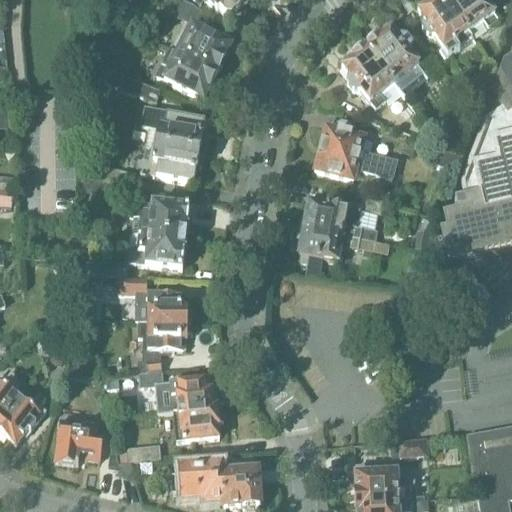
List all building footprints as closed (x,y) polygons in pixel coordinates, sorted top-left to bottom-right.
[(185,0),(191,6),(192,5),(198,12),(207,4),(217,15),(219,14),(225,21),(231,21),(236,16),(244,17),(250,12),(250,4),(247,0),(185,0)] [(434,43),(441,54),(429,63),(438,75),(445,85),(455,78),(445,64),(459,54),(455,48),(469,39),(443,0),(439,0),(427,8),(428,10),(418,17),(425,27),(423,29),(422,35),(430,46),(434,43)] [(443,0),(469,39),(483,29),(488,36),(500,28),(495,21),(497,20),(489,8),(490,6),(488,0),(443,0)] [(191,11),(183,26),(194,31),(201,17),(191,11)] [(183,27),(169,54),(217,78),(231,50),(195,32),(194,31),(183,26),(183,27)] [(427,82),(438,75),(429,63),(427,60),(418,66),(411,57),(412,50),(407,44),(399,44),(391,34),(381,42),(380,40),(365,52),(401,98),(415,87),(413,84),(423,76),(427,82)] [(401,98),(365,52),(350,64),(352,65),(342,73),(349,82),(348,83),(347,89),(353,97),(359,98),(368,109),(370,107),(375,114),(385,106),(381,101),(394,91),(400,99),(401,98)] [(169,54),(155,81),(203,106),(217,78),(169,54)] [(511,62),(503,68),(489,109),(496,119),(483,128),(461,190),(464,203),(455,205),(457,218),(444,221),(444,222),(439,223),(438,221),(421,268),(423,270),(448,264),(448,265),(511,250),(511,62)] [(106,88),(155,108),(161,96),(111,76),(106,88)] [(461,103),(472,117),(480,111),(470,97),(461,103)] [(0,117),(0,134),(10,135),(12,118),(0,117)] [(148,134),(145,149),(203,160),(205,149),(202,142),(204,128),(167,122),(167,123),(147,119),(144,133),(148,134)] [(314,176),(354,186),(357,177),(393,186),(398,167),(362,157),(366,142),(355,139),(356,133),(353,128),(340,125),(336,128),(335,134),(325,131),(314,176)] [(435,141),(427,131),(414,141),(422,152),(435,141)] [(201,172),(203,160),(145,149),(142,164),(138,163),(136,173),(141,174),(140,179),(156,182),(156,183),(192,190),(195,176),(201,172)] [(462,162),(438,152),(432,168),(456,178),(462,162)] [(135,179),(96,172),(94,185),(107,187),(133,192),(135,179)] [(0,182),(0,195),(13,196),(14,184),(0,182)] [(133,192),(107,187),(104,199),(131,204),(133,192)] [(13,196),(0,195),(0,208),(12,209),(13,196)] [(376,239),(357,235),(360,218),(379,222),(381,208),(362,204),(361,209),(348,206),(347,214),(328,210),(328,211),(320,209),(321,203),(310,201),(303,234),(375,247),(376,239)] [(133,219),(131,239),(186,245),(187,242),(189,240),(189,234),(188,232),(190,214),(152,210),(151,210),(149,221),(133,219)] [(375,247),(303,234),(297,265),(309,268),(310,261),(318,263),(318,264),(338,268),(341,253),(373,259),(375,247)] [(415,237),(413,252),(419,254),(422,239),(415,237)] [(127,269),(145,271),(182,276),(184,258),(187,257),(187,251),(185,248),(186,245),(131,239),(127,269)] [(423,260),(412,256),(408,267),(419,271),(423,260)] [(93,281),(119,282),(119,268),(118,268),(118,269),(86,268),(85,281),(93,281)] [(415,282),(406,279),(403,287),(412,291),(415,282)] [(148,298),(147,327),(191,328),(191,315),(187,315),(188,310),(186,310),(187,299),(174,299),(174,297),(160,297),(160,299),(148,298)] [(191,328),(147,327),(139,327),(138,342),(142,342),(141,366),(138,366),(137,379),(161,376),(160,364),(156,365),(156,355),(160,355),(160,356),(174,357),(174,355),(185,355),(185,345),(187,345),(187,339),(191,339),(191,328)] [(54,355),(49,364),(60,370),(65,360),(54,355)] [(75,380),(78,362),(72,361),(67,380),(75,380)] [(0,426),(19,401),(10,393),(17,383),(11,377),(6,384),(0,379),(0,426)] [(160,377),(138,380),(140,392),(162,389),(160,377)] [(120,380),(106,382),(107,392),(121,389),(120,380)] [(172,417),(213,412),(211,397),(206,397),(205,385),(169,388),(172,417)] [(19,401),(0,426),(0,438),(2,440),(7,442),(16,449),(28,434),(30,435),(46,415),(40,410),(46,405),(38,399),(30,409),(19,401)] [(213,413),(213,412),(172,417),(175,448),(219,444),(217,431),(218,431),(223,427),(222,415),(217,412),(213,413)] [(60,425),(54,466),(79,470),(80,461),(84,461),(84,463),(100,466),(104,441),(99,441),(100,434),(85,431),(86,428),(60,425)] [(511,431),(465,440),(467,449),(477,511),(507,511),(507,505),(511,504),(511,431)] [(162,447),(122,451),(123,467),(163,463),(162,447)] [(400,450),(401,464),(426,461),(425,448),(400,450)] [(253,459),(233,459),(233,472),(253,471),(253,459)] [(135,488),(130,468),(120,471),(125,491),(135,488)] [(222,479),(221,479),(221,471),(179,474),(180,481),(170,481),(172,499),(181,498),(181,505),(205,504),(205,509),(222,508),(222,511),(223,511),(223,510),(224,510),(221,480),(222,479)] [(356,509),(409,506),(408,491),(413,489),(413,482),(408,478),(373,480),(373,471),(355,472),(356,481),(355,481),(356,499),(355,500),(356,509)] [(232,478),(222,479),(221,480),(224,510),(223,510),(223,511),(257,511),(258,511),(260,511),(258,476),(241,478),(241,477),(232,477),(232,478)]
